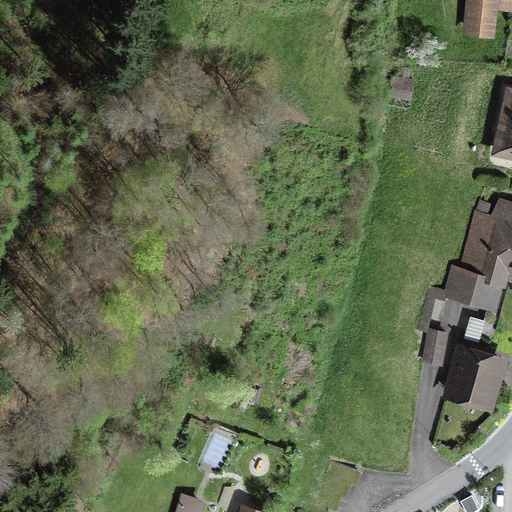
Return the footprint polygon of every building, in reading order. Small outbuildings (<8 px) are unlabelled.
[(511,6),(511,0),(470,0),(467,26),(492,29),(495,5),(511,6)] [(511,91),(509,91),(497,150),(511,152),(511,91)] [(496,220),(477,214),(461,267),(454,265),(447,291),(493,304),(505,262),(511,264),(511,203),(502,200),(496,220)] [(483,320),(470,316),(465,336),(478,339),(483,320)] [(445,331),(429,328),(424,359),(440,362),(445,331)] [(500,359),(461,349),(450,393),(488,403),(500,359)] [(311,484),(306,499),(328,507),(333,508),(338,494),(343,496),(348,482),(353,483),(358,469),(331,460),(326,474),(321,472),(316,486),(311,484)] [(199,511),(202,503),(183,497),(178,511),(199,511)] [(301,497),(297,511),(299,511),(326,511),(328,507),(306,499),(301,497)]
